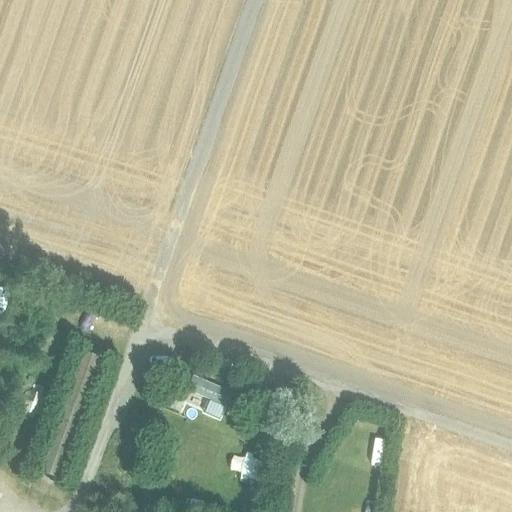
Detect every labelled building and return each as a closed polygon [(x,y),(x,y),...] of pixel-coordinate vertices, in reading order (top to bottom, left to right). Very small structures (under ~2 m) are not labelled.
[(69,401),(90,405),(100,352),(78,348),(69,401)] [(180,352),(178,360),(189,363),(191,355),(180,352)] [(191,377),(186,391),(209,400),(203,414),(219,420),(225,407),(230,394),(191,377)] [(263,386),(255,382),(249,395),(257,399),(263,386)] [(361,458),(383,459),(383,439),(361,439),(361,458)] [(255,473),(257,453),(230,452),(229,472),(255,473)] [(199,501),(202,484),(183,481),(180,498),(199,501)]
